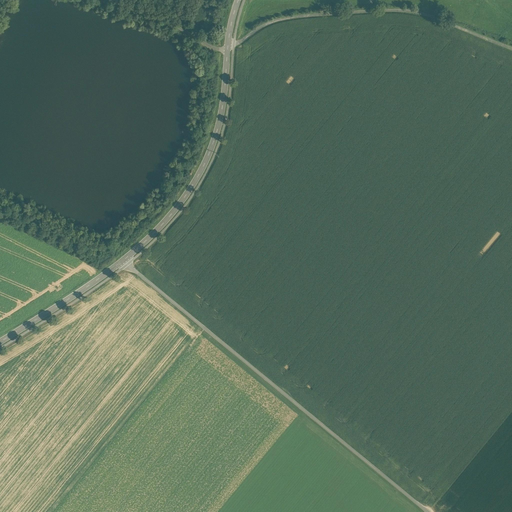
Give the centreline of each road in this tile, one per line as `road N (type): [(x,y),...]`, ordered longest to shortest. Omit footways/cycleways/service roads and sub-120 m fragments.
road 1 (unclassified): [(124,259),(425,511)]
road 2 (unclassified): [(227,49),(284,17),(388,9),(422,12),(511,50)]
road 3 (secondary): [(227,49),(206,158),(171,213),(124,259)]
road 4 (secondary): [(0,341),(124,259)]
road 5 (unclassified): [(227,49),(108,0)]
